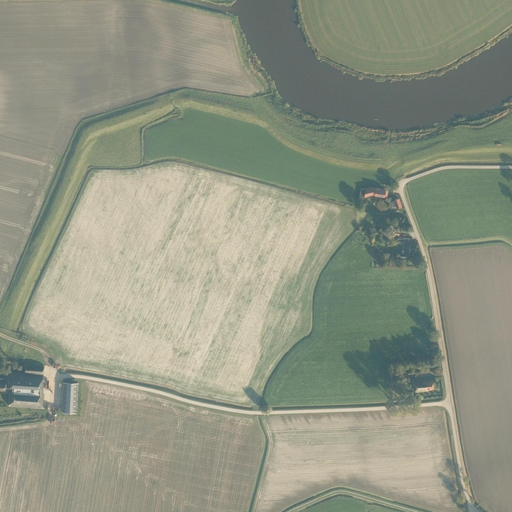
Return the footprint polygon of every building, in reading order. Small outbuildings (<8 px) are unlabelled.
[(385,190),(373,188),(362,190),(361,197),(374,193),(374,195),(384,196),(385,190)] [(399,198),(394,200),(391,201),(393,207),(396,206),(397,208),(402,206),(399,198)] [(412,238),(398,237),(398,242),(406,243),(406,249),(405,253),(400,252),(400,257),(406,257),(406,256),(409,257),(409,251),(415,252),(416,244),(412,243),(412,238)] [(44,365),(24,364),(24,373),(10,372),(9,372),(6,372),(6,378),(0,377),(0,379),(0,389),(5,390),(5,389),(7,389),(7,391),(9,391),(9,405),(42,407),(44,365)] [(425,381),(425,379),(414,380),(416,391),(427,390),(434,389),(433,380),(425,381)] [(78,382),(63,381),(61,411),(77,412),(78,382)]
